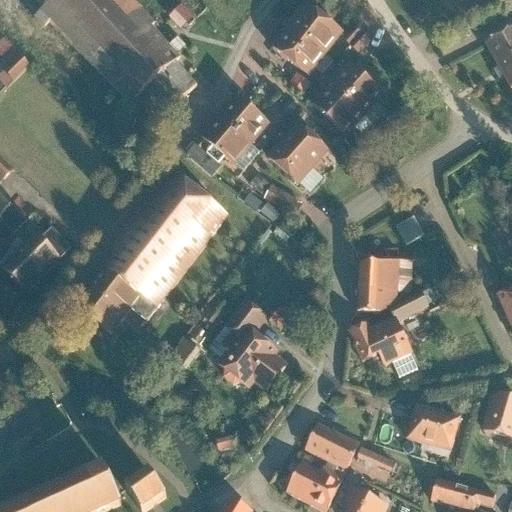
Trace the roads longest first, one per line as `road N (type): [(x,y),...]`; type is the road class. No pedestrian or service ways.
road 1 (residential): [(269,0),(207,111),(88,276),(36,330),(0,324)]
road 2 (residential): [(421,168),(337,225),(344,281),(333,365),(259,485),(282,511)]
road 3 (residential): [(421,168),(511,350)]
road 4 (residential): [(482,121),(454,101),(378,0)]
